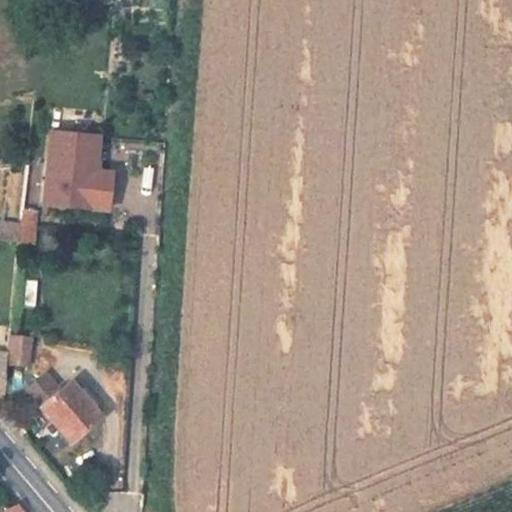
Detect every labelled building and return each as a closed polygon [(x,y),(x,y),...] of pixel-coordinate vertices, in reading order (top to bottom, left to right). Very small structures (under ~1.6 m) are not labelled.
[(111,170),(97,169),(99,132),(50,128),(44,202),(107,208),(111,170)] [(19,205),(17,220),(31,222),(33,221),(35,208),(19,205)] [(31,222),(17,220),(16,240),(28,242),(31,222)] [(28,335),(12,333),(10,358),(26,361),(28,335)] [(0,373),(5,375),(9,351),(0,349),(0,373)] [(26,387),(39,402),(58,387),(46,371),(26,387)] [(58,387),(39,402),(51,417),(44,422),(50,430),(59,424),(70,437),(100,413),(70,377),(58,387)] [(0,511),(25,511),(14,498),(0,506),(0,511)]
